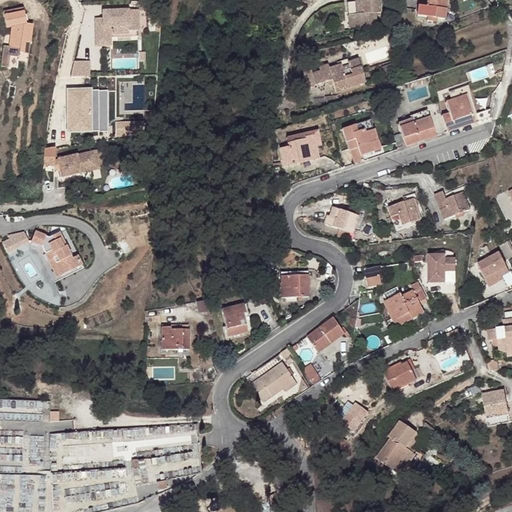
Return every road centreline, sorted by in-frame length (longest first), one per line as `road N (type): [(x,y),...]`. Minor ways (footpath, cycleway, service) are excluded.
road 1 (residential): [(333,182),(284,207),(286,227),(337,254),(345,276),(338,300),(230,377),(220,403),(235,441)]
road 2 (residential): [(511,303),(276,420)]
road 3 (residential): [(333,182),(494,129)]
road 4 (residential): [(235,441),(206,481),(139,511)]
